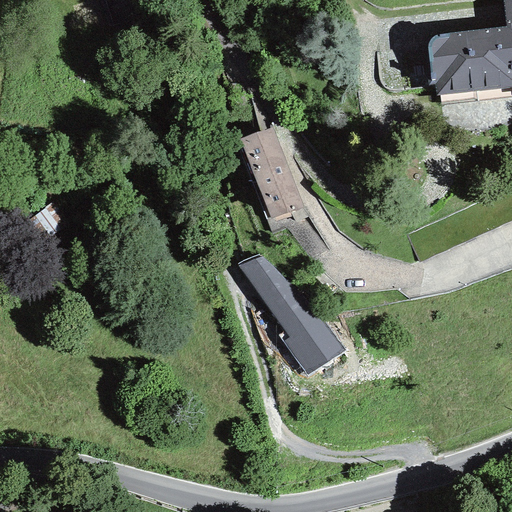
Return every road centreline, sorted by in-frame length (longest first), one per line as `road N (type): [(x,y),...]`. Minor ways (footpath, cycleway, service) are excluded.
road 1 (unclassified): [(0,481),(115,471),(299,497),(511,424)]
road 2 (track): [(469,441),(414,418),(309,414),(232,279)]
road 3 (residential): [(214,0),(221,20),(248,47),(336,84)]
